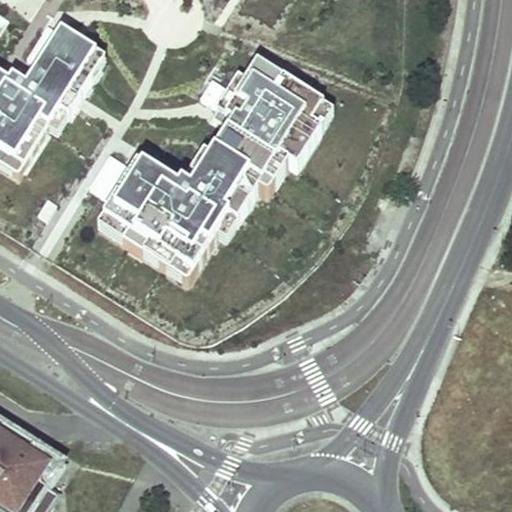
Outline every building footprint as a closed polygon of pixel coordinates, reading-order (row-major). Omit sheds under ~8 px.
[(28,104),(0,86),(0,167),(25,183),(98,68),(64,47),(28,104)] [(324,114),(248,71),(181,190),(130,161),(83,245),(187,303),(229,228),(242,235),(258,207),(267,213),(324,114)] [(344,185),(358,162),(334,148),(321,170),(344,185)] [(0,229),(8,233),(22,206),(0,194),(0,229)] [(36,511),(55,483),(46,477),(61,452),(0,413),(0,511),(36,511)]
